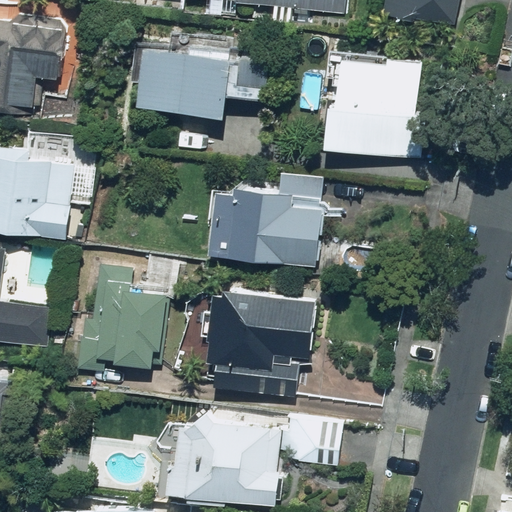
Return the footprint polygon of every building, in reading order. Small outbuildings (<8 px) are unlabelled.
[(22,0),(0,0),(0,102),(43,106),(44,95),(68,97),(74,19),(57,18),(57,12),(63,13),(64,4),(22,0)] [(291,0),(363,10),(364,0),(291,0)] [(392,0),(391,6),(464,23),(469,0),(392,0)] [(146,80),(144,105),(233,112),(235,89),(279,92),(284,37),(142,26),(138,80),(146,80)] [(345,94),(340,94),(334,140),(428,151),(434,103),(417,101),(423,55),(351,47),(345,94)] [(85,143),(86,133),(33,127),(31,143),(4,141),(4,138),(0,137),(0,224),(72,231),(73,224),(80,224),(83,201),(100,202),(105,145),(85,143)] [(236,182),(223,181),(216,247),(324,258),(333,171),(287,166),(285,183),(277,182),(277,174),(262,173),(262,179),(249,178),(249,173),(242,172),(242,178),(236,178),(236,182)] [(0,337),(45,343),(50,302),(5,297),(10,257),(0,255),(0,337)] [(141,279),(142,261),(102,259),(99,314),(90,313),(89,335),(82,334),(80,367),(104,368),(104,355),(120,356),(120,359),(172,361),(176,281),(141,279)] [(232,286),(221,285),(215,355),(222,356),(219,382),(256,385),(256,388),(303,392),(305,361),(298,360),(299,347),(319,349),(325,286),(309,285),(309,289),(243,283),(244,280),(232,279),(232,286)] [(406,327),(373,320),(367,349),(400,356),(406,327)] [(0,437),(22,439),(28,373),(0,370),(0,437)] [(226,411),(217,397),(213,397),(195,411),(185,410),(185,414),(177,413),(176,424),(183,424),(182,434),(186,434),(184,452),(174,451),(170,492),(190,494),(190,500),(240,504),(241,499),(286,503),(289,475),(284,475),(287,447),(291,448),(291,454),(305,455),(305,459),(346,462),(350,415),(295,411),(294,426),(288,426),(289,417),(226,411)] [(176,511),(161,511),(161,503),(100,500),(100,508),(79,507),(79,504),(61,502),(60,511),(176,511)]
